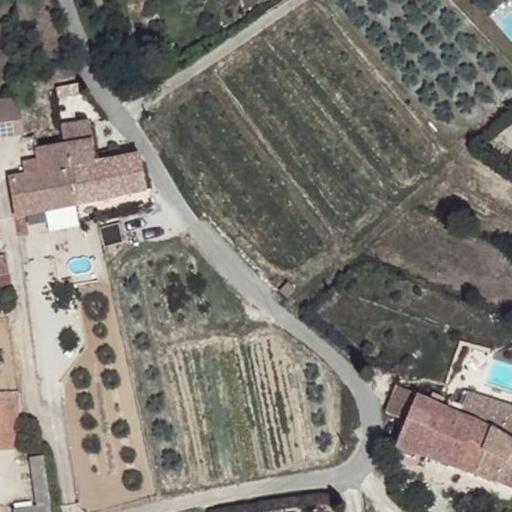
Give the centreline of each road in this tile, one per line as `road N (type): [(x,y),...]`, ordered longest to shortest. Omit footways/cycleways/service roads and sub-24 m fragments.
road 1 (unclassified): [(70,0),(88,68),(173,206),(358,391),(357,456),(309,484),(197,511)]
road 2 (unknown): [(123,125),(296,0)]
